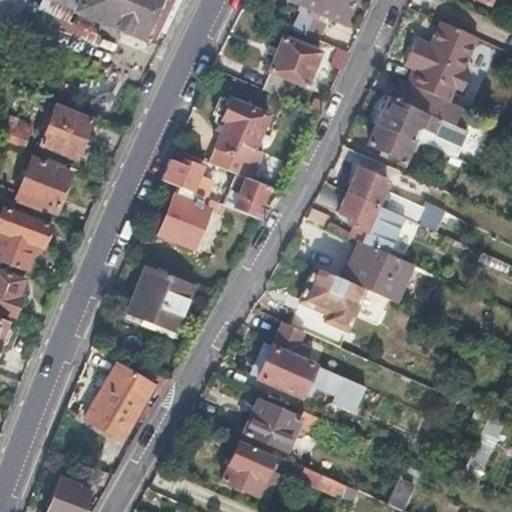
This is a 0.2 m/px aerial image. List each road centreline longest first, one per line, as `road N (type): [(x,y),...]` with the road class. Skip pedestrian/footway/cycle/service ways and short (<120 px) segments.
road 1 (residential): [(116,511),(273,242),(392,0)]
road 2 (secondary): [(220,0),(77,304),(0,511)]
